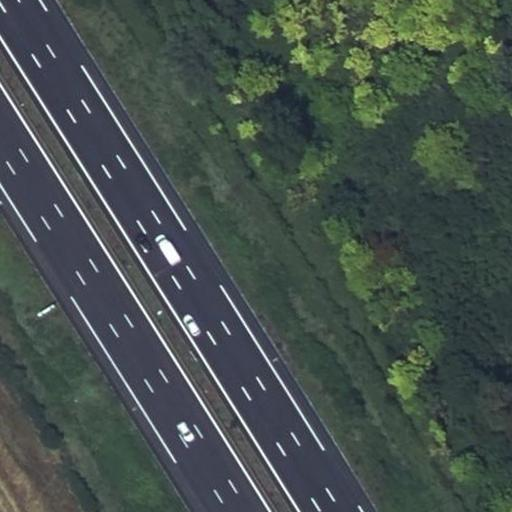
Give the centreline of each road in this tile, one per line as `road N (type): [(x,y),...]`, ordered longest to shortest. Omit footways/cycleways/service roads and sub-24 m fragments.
road 1 (motorway): [(328,511),(6,0)]
road 2 (motorway): [(0,138),(234,511)]
